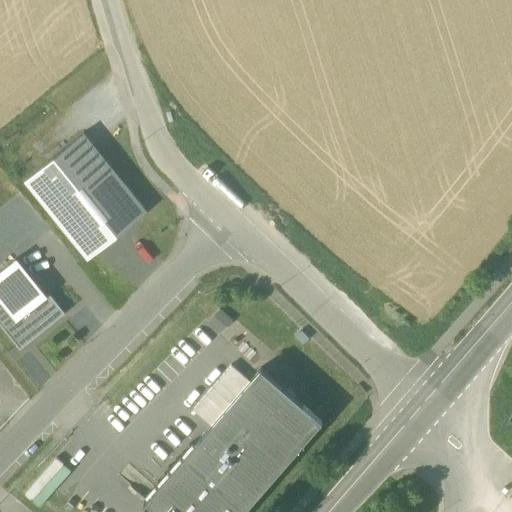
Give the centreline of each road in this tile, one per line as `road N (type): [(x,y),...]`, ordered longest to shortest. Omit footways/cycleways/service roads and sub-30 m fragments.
road 1 (unclassified): [(238,233),(0,467)]
road 2 (unclassified): [(238,233),(158,146),(105,0)]
road 3 (unclassified): [(419,408),(238,233)]
road 4 (tertiary): [(419,408),(511,300)]
road 5 (tertiary): [(330,511),(419,408)]
